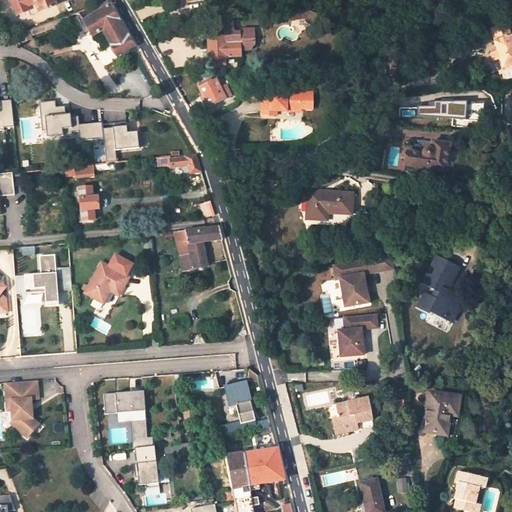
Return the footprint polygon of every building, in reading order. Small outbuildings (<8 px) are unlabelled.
[(56,6),(53,0),(10,0),(17,16),(28,11),(30,17),(56,6)] [(102,30),(117,56),(133,46),(108,2),(79,13),(92,36),(102,30)] [(210,60),(227,59),(227,57),(240,56),(240,51),(250,50),(255,45),(254,30),(242,30),(239,33),(236,34),(233,31),(232,16),(222,17),(222,25),(225,27),(226,37),(208,38),(210,60)] [(62,18),(27,31),(30,37),(64,25),(62,18)] [(511,64),(511,37),(511,35),(510,36),(505,22),(490,27),(494,41),(493,41),(496,51),(498,58),(501,68),(511,64)] [(376,28),(382,45),(397,40),(394,33),(392,33),(389,24),(376,28)] [(22,42),(31,39),(30,37),(27,31),(19,34),(22,42)] [(489,52),(492,60),(498,58),(496,51),(489,52)] [(200,90),(208,107),(225,99),(216,81),(200,90)] [(276,111),(287,112),(287,109),(300,109),(301,93),(287,92),(287,94),(269,94),(269,99),(262,98),(261,116),(269,116),(269,111),(276,111)] [(56,101),(39,103),(42,132),(46,131),(47,138),(72,135),(72,133),(79,132),(79,141),(103,139),(102,129),(102,123),(79,125),(79,120),(71,121),(71,117),(70,115),(66,115),(65,107),(56,107),(56,101)] [(0,130),(4,130),(4,128),(14,127),(12,104),(0,105),(0,130)] [(501,118),(493,118),(493,126),(501,127),(501,118)] [(127,126),(102,129),(103,139),(106,163),(109,163),(117,162),(116,151),(139,148),(137,132),(127,133),(127,126)] [(424,149),(422,152),(422,153),(407,151),(404,166),(445,172),(449,144),(431,141),(430,148),(428,147),(426,148),(424,149)] [(196,156),(171,158),(172,167),(188,166),(190,173),(201,171),(196,156)] [(92,165),(76,167),(76,173),(77,178),(93,176),(92,171),(92,165)] [(0,196),(13,195),(11,173),(0,174),(0,196)] [(98,210),(97,197),(92,198),(91,188),(79,189),(82,221),(96,220),(95,210),(98,210)] [(308,191),(307,219),(327,221),(327,213),(351,215),(352,194),(308,191)] [(215,215),(211,203),(200,206),(204,219),(215,215)] [(208,267),(203,242),(222,240),(219,228),(186,231),(189,244),(194,269),(208,267)] [(189,244),(186,231),(175,232),(178,247),(189,244)] [(421,242),(434,240),(433,233),(420,235),(421,242)] [(33,247),(21,248),(22,256),(34,255),(33,247)] [(54,269),(53,255),(38,257),(40,275),(23,276),(24,290),(44,289),(45,301),(57,300),(56,292),(54,269)] [(114,255),(108,267),(127,276),(133,266),(114,255)] [(389,255),(332,265),(335,279),(338,279),(343,307),(367,303),(362,275),(392,269),(389,255)] [(422,283),(440,293),(437,300),(424,293),(418,306),(430,313),(431,311),(451,321),(462,299),(447,291),(458,268),(436,256),(422,283)] [(101,262),(84,293),(103,303),(110,291),(112,287),(121,292),(128,277),(127,276),(108,267),(101,262)] [(63,287),(61,268),(54,269),(56,292),(71,290),(71,286),(63,287)] [(69,268),(61,268),(63,287),(71,286),(69,268)] [(23,276),(18,277),(20,291),(15,291),(15,295),(25,294),(24,290),(23,276)] [(112,287),(110,291),(118,296),(121,292),(112,287)] [(376,314),(343,317),(344,330),(338,331),(340,356),(363,355),(361,329),(377,328),(376,314)] [(342,319),(334,320),(335,330),(343,329),(342,319)] [(32,418),(31,408),(29,409),(29,406),(31,404),(31,400),(38,399),(37,381),(5,384),(6,404),(11,404),(12,420),(17,420),(18,430),(27,437),(38,424),(32,418)] [(224,387),(228,403),(235,402),(238,415),(253,412),(245,382),(224,387)] [(153,446),(153,438),(147,438),(143,392),(104,395),(105,414),(116,413),(117,423),(130,422),(132,449),(134,448),(153,446)] [(428,392),(422,432),(446,436),(449,415),(456,416),(459,397),(428,392)] [(355,424),(372,420),(367,397),(335,404),(338,416),(331,418),(333,427),(335,435),(357,430),(355,424)] [(18,430),(17,420),(12,420),(10,423),(18,430)] [(134,464),(135,477),(138,477),(139,485),(145,485),(145,488),(159,487),(154,446),(153,446),(134,448),(136,464),(134,464)] [(226,457),(236,511),(253,511),(252,506),(258,505),(257,498),(251,499),(249,486),(258,484),(284,480),(276,449),(226,457)] [(458,483),(452,508),(467,511),(477,511),(486,479),(458,471),(455,482),(458,483)] [(383,511),(376,479),(359,483),(365,511),(383,511)] [(258,484),(249,486),(251,499),(257,498),(260,497),(258,484)] [(10,495),(0,495),(0,511),(7,511),(8,511),(15,511),(10,495)] [(291,511),(289,503),(283,505),(284,511),(291,511)]
